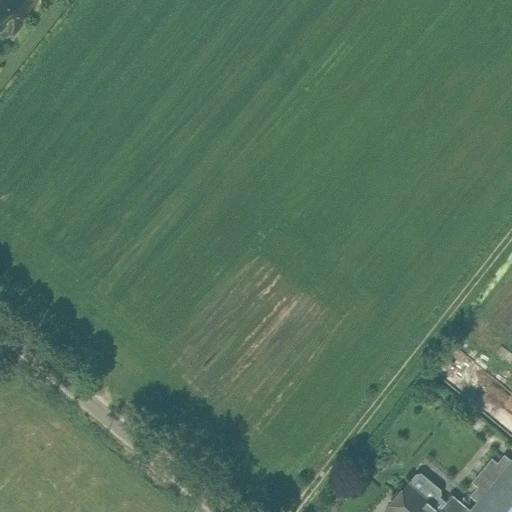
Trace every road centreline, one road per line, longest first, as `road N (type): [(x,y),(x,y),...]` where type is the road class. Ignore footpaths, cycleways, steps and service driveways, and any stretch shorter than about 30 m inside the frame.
road 1 (unclassified): [(299,511),(511,253)]
road 2 (unclassified): [(220,511),(0,330)]
